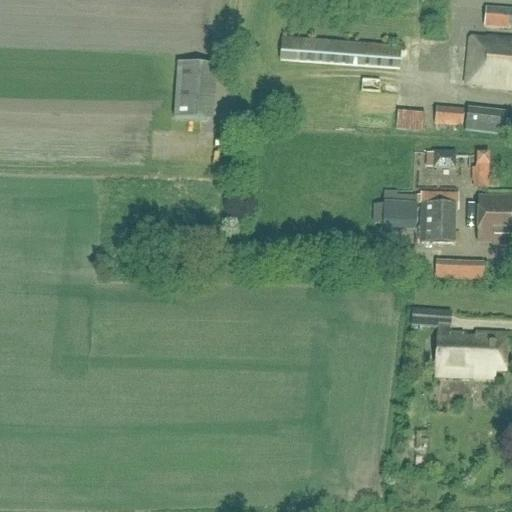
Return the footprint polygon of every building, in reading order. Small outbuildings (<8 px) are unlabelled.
[(511,31),(511,12),(484,10),(482,29),(511,31)] [(509,92),(510,85),(511,85),(511,41),(487,39),(486,41),(469,39),(464,85),(481,87),(481,89),(509,92)] [(398,72),(400,50),(280,41),(279,64),(398,72)] [(206,68),(178,76),(186,105),(194,103),(197,114),(218,109),(206,68)] [(394,131),(395,114),(397,85),(361,82),(358,128),(394,131)] [(461,128),(462,112),(435,110),(433,126),(461,128)] [(471,171),(471,184),(472,184),(472,192),(488,192),(488,171),(471,171)] [(454,247),(454,221),(461,221),(461,199),(435,199),(435,207),(419,207),(418,231),(414,231),(415,199),(395,198),(396,194),(382,194),(382,209),(372,209),(372,226),(381,226),(381,233),(415,234),(414,246),(454,247)] [(511,197),(478,197),(477,244),(493,244),(493,247),(511,246),(511,197)] [(458,265),(458,277),(482,277),(482,266),(458,265)] [(449,331),(450,314),(411,312),(410,328),(449,331)] [(474,335),(473,340),(461,339),(461,338),(436,337),(435,378),(493,380),(493,371),(503,371),(504,337),(474,335)]
